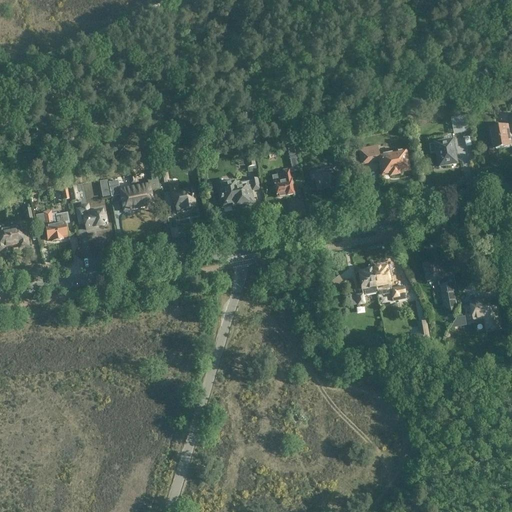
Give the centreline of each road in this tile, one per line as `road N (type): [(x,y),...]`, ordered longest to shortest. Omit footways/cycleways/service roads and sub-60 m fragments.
road 1 (tertiary): [(239,251),(511,199)]
road 2 (unclassified): [(170,511),(238,287),(239,251)]
road 3 (tertiary): [(0,295),(239,251)]
